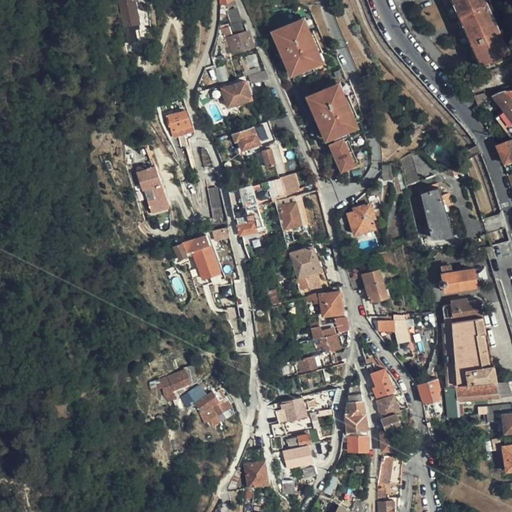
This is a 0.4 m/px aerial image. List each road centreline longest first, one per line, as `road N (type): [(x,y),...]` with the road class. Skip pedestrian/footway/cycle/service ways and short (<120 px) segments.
road 1 (residential): [(361,316),(329,200),(367,185),(375,134),(326,0)]
road 2 (tertiary): [(511,223),(480,134),(399,40),(377,0)]
road 3 (residential): [(303,511),(331,448),(354,344)]
road 4 (residential): [(425,463),(412,394),(361,316)]
road 5 (residential): [(373,475),(374,416),(354,344)]
road 6 (unknown): [(459,108),(453,77),(405,0)]
